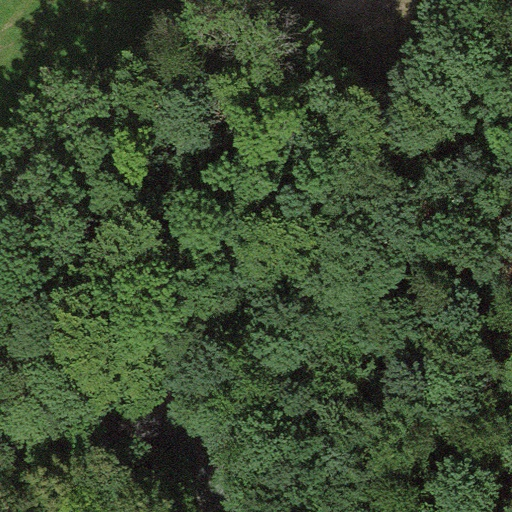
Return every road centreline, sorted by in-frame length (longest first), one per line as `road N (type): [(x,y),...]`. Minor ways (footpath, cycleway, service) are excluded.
road 1 (track): [(143,421),(211,325),(340,205),(398,115),(454,0)]
road 2 (unclassified): [(229,511),(194,442),(143,421),(99,424),(44,453),(0,494)]
